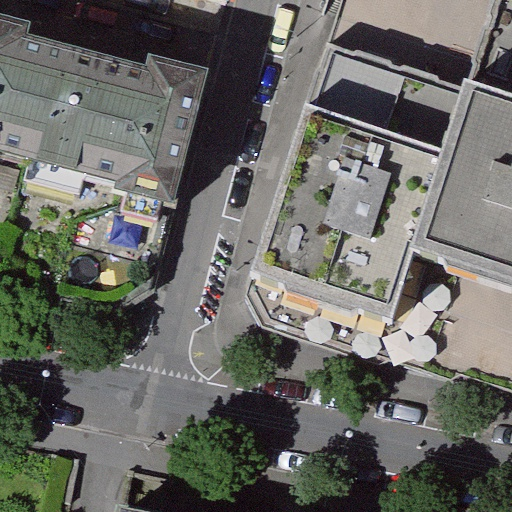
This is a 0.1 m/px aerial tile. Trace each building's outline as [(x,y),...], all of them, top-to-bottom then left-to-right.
[(232,0),(171,0),(227,17),(232,0)] [(511,0),(484,85),(511,93),(511,0)] [(38,31),(0,21),(0,155),(4,156),(6,149),(139,183),(137,192),(188,204),(220,78),(169,65),(166,76),(35,43),(38,31)] [(337,36),(310,118),(457,166),(461,152),(484,85),(452,74),(337,36)] [(457,166),(427,259),(476,275),(511,286),(511,93),(484,85),(461,152),(457,166)] [(427,259),(457,166),(310,118),(254,288),(401,337),(427,259)] [(0,289),(124,316),(165,291),(188,204),(137,192),(139,183),(6,149),(4,156),(0,155),(0,289)] [(401,337),(254,288),(271,331),(511,392),(511,286),(476,275),(427,259),(401,337)]
